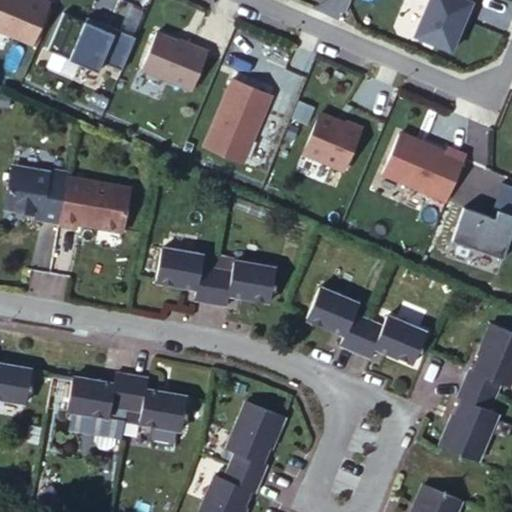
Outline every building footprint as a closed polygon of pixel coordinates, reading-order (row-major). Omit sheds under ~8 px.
[(33,0),(33,1),(31,0),(1,0),(0,4),(0,27),(42,46),(59,8),(42,0),(33,0)] [(436,2),(420,38),(456,55),(465,35),(472,19),(477,21),(483,6),(470,0),(441,0),(440,4),(436,2)] [(132,74),(145,43),(110,28),(108,32),(94,26),(73,17),(57,53),(108,75),(112,66),(132,74)] [(472,19),(465,35),(470,37),(477,21),(472,19)] [(96,22),(94,26),(108,32),(110,28),(96,22)] [(202,47),(169,32),(152,72),(202,94),(220,53),(203,45),(202,47)] [(242,86),(214,150),(253,167),(281,103),(242,86)] [(355,133),(328,121),(312,160),(354,178),(371,138),(356,131),(355,133)] [(123,143),(111,138),(108,147),(119,151),(123,143)] [(140,149),(128,144),(125,153),(137,157),(140,149)] [(456,164),(408,145),(392,183),(457,211),(476,166),(477,157),(462,150),(456,164)] [(61,176),(61,172),(43,169),(42,171),(6,164),(0,203),(4,208),(30,213),(28,218),(53,223),(53,220),(61,176)] [(125,188),(61,176),(53,220),(71,224),(118,232),(125,188)] [(474,217),(460,248),(510,270),(511,265),(511,224),(508,223),(504,231),(474,217)] [(70,229),(71,224),(53,220),(53,223),(52,225),(70,229)] [(208,306),(214,274),(199,271),(201,259),(159,252),(152,285),(183,290),(184,286),(194,289),(191,303),(208,306)] [(214,274),(208,306),(225,309),(227,294),(238,296),(237,300),(268,306),(274,273),(231,265),(229,277),(214,274)] [(360,309),(320,292),(306,323),(335,335),(337,332),(346,336),(340,350),(356,357),(369,326),(355,320),(360,309)] [(383,333),(369,326),(356,357),(372,364),(377,349),(387,353),(386,357),(415,370),(427,339),(388,322),(383,333)] [(472,378),(465,392),(496,405),(502,392),(511,396),(511,394),(511,337),(494,330),(485,351),(488,353),(484,364),(482,362),(474,379),(472,378)] [(0,402),(23,407),(29,374),(0,368),(0,402)] [(100,392),(101,388),(70,382),(63,415),(106,423),(108,411),(124,414),(130,382),(113,378),(110,394),(100,392)] [(146,385),(130,382),(124,414),(139,416),(137,429),(179,436),(185,404),(154,398),(155,402),(143,400),(146,385)] [(449,433),(440,455),(479,471),(500,422),(490,418),(496,405),(465,392),(459,407),(462,408),(455,423),(457,424),(452,435),(449,433)] [(284,423),(245,406),(224,455),(234,459),(228,472),(259,484),(266,470),(263,469),(270,453),(267,453),(272,443),(275,444),(284,423)] [(253,499),(259,484),(228,472),(222,485),(212,481),(198,511),(244,511),(250,498),(253,499)] [(460,511),(462,508),(424,492),(415,511),(460,511)]
